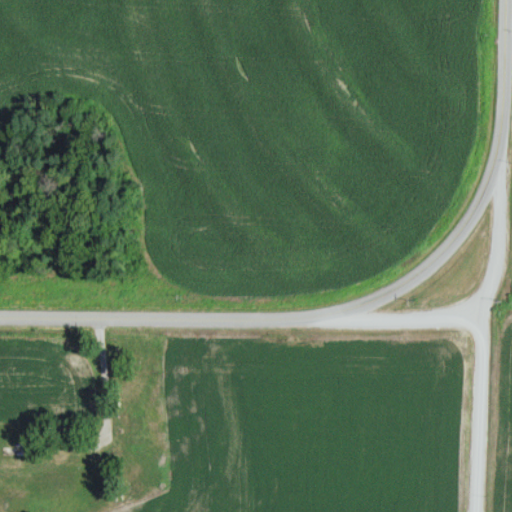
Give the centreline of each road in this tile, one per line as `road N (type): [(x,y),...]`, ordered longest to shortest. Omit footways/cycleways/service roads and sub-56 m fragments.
road 1 (tertiary): [(506,0),(500,150),(472,214),(403,284),(370,303),(293,320),(0,316)]
road 2 (residential): [(500,150),(500,225),(482,318),(475,511)]
road 3 (residential): [(293,320),(482,318)]
